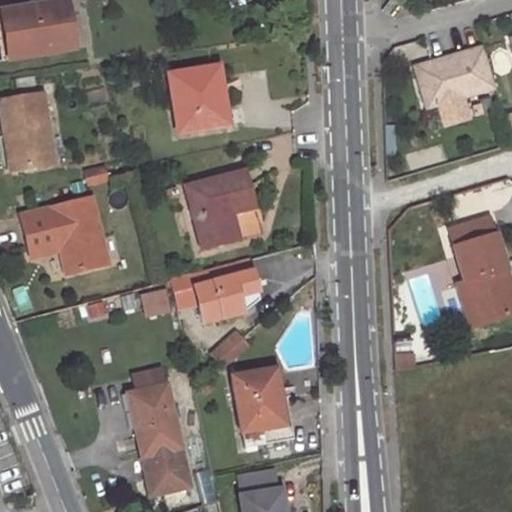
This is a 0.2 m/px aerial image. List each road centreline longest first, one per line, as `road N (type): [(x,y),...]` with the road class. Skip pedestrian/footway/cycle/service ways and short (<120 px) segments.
road 1 (secondary): [(354,319),(343,37)]
road 2 (secondary): [(375,511),(354,319)]
road 3 (secondary): [(354,319),(355,511)]
road 4 (residential): [(511,0),(388,36),(343,37)]
road 5 (residential): [(5,351),(65,511)]
